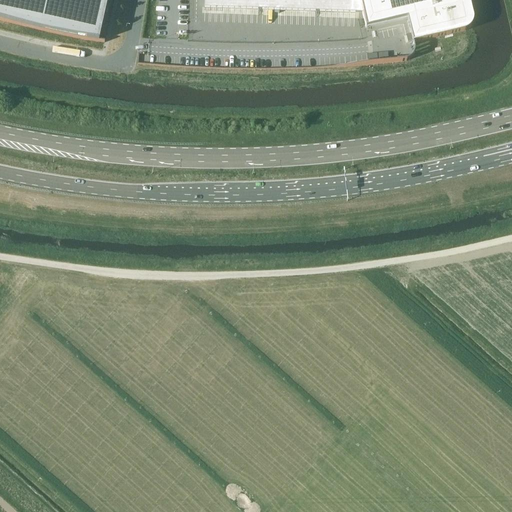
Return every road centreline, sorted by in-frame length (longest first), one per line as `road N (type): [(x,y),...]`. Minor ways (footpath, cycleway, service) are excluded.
road 1 (primary): [(511,118),(280,157),(104,152),(0,132)]
road 2 (primary): [(0,171),(229,194),(349,188),(511,155)]
road 3 (track): [(511,237),(304,272),(110,272),(0,256)]
road 4 (unclassified): [(0,44),(96,61),(125,57),(138,0)]
